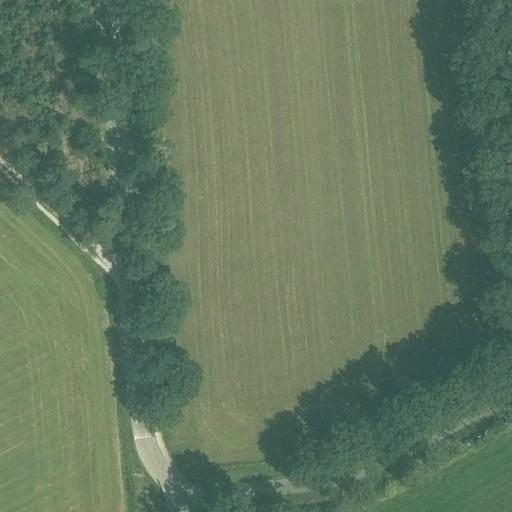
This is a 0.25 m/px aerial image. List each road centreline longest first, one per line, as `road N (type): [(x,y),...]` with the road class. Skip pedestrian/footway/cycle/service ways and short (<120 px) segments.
road 1 (unclassified): [(181,493),(149,456),(145,435),(107,0)]
road 2 (unclassified): [(181,493),(309,488),(383,469),(511,402)]
road 3 (track): [(0,144),(105,247),(128,254)]
